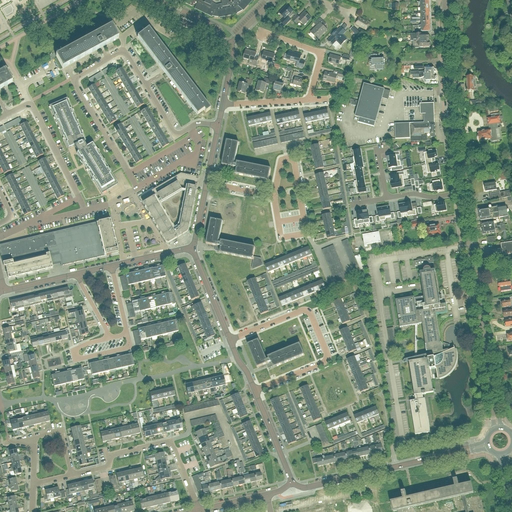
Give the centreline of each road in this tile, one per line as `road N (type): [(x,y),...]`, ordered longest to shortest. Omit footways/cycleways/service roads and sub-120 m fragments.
road 1 (residential): [(191,127),(175,136),(121,52),(71,78),(128,174)]
road 2 (tertiary): [(460,192),(444,0)]
road 3 (residential): [(79,198),(29,102),(0,117)]
road 4 (tertiary): [(494,407),(474,275)]
